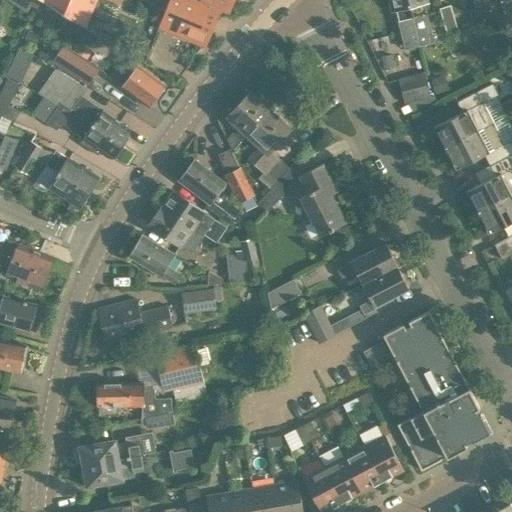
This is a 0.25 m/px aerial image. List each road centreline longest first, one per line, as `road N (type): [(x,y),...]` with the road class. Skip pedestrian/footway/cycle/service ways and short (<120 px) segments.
road 1 (residential): [(498,378),(303,0)]
road 2 (residential): [(100,248),(174,131),(284,0)]
road 3 (residential): [(37,511),(69,323),(100,248)]
